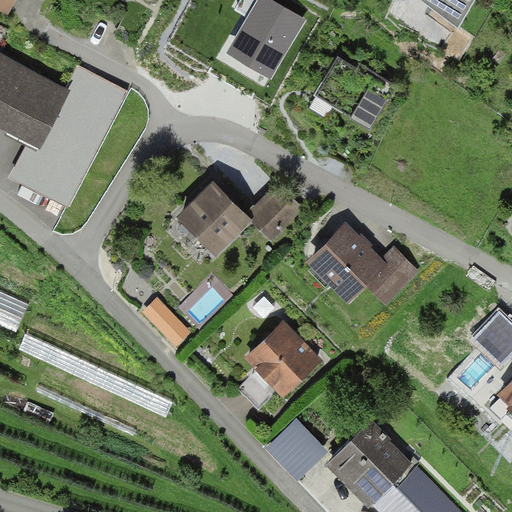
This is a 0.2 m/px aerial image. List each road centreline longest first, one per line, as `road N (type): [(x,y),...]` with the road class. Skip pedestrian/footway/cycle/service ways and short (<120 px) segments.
road 1 (residential): [(169,135),(229,132),(511,279)]
road 2 (residential): [(73,263),(311,511)]
road 3 (residential): [(42,32),(146,88),(169,135)]
road 4 (residential): [(73,263),(147,153),(169,135)]
